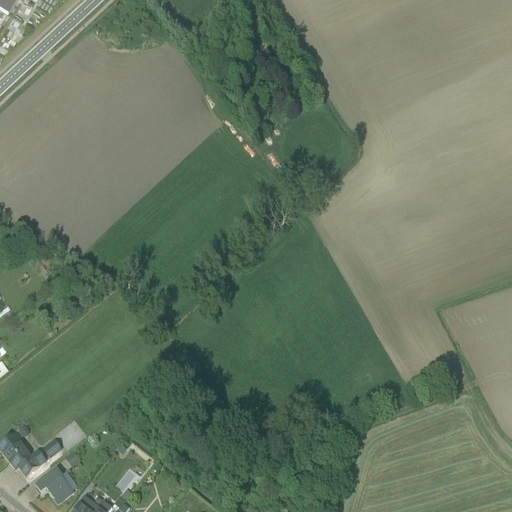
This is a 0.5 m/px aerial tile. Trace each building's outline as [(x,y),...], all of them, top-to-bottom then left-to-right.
[(0,0),(0,11),(10,18),(20,1),(30,7),(33,0),(0,0)] [(58,431),(63,439),(61,441),(67,450),(78,442),(67,425),(58,431)] [(17,473),(24,482),(44,466),(35,454),(27,459),(19,448),(23,444),(14,433),(0,443),(0,458),(13,476),(17,473)] [(55,510),(72,498),(54,472),(32,487),(38,497),(44,493),(55,510)] [(73,511),(88,511),(92,506),(84,499),(73,511)]
